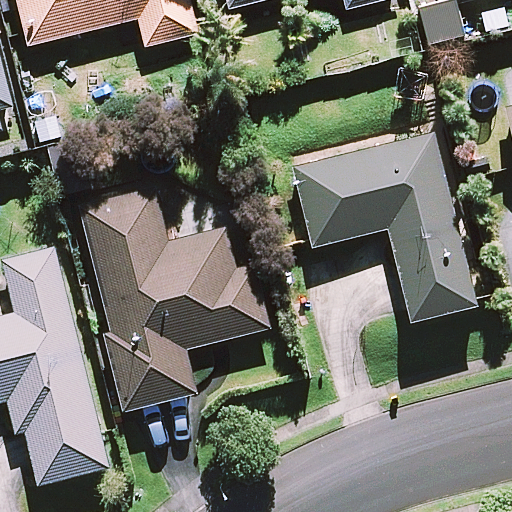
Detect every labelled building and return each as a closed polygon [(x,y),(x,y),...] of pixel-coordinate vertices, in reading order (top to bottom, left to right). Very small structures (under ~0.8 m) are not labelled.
[(198,30),(190,0),(21,0),(31,40),(142,14),(148,42),(198,30)] [(0,129),(17,125),(0,57),(0,129)] [(511,74),(502,77),(511,114),(511,74)] [(479,300),(435,127),(295,162),(316,242),(390,224),(413,316),(479,300)] [(89,142),(55,148),(62,191),(96,185),(89,142)] [(168,236),(158,184),(85,199),(127,404),(199,389),(189,342),(271,325),(256,254),(236,258),(229,223),(168,236)] [(0,388),(10,432),(29,427),(40,478),(109,463),(60,245),(6,257),(19,310),(0,314),(0,388)]
